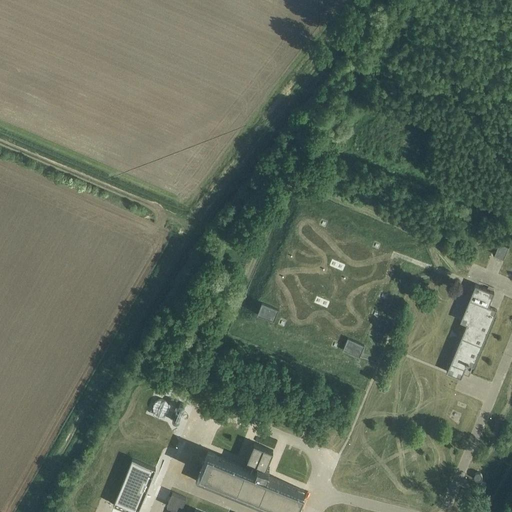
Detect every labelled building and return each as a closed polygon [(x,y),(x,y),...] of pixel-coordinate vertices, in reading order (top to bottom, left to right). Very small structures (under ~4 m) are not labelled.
[(499,241),(494,254),(503,257),(508,245),(499,241)] [(493,292),(475,284),(460,320),(467,323),(446,371),(461,377),(466,364),(473,367),(496,311),(487,307),(493,292)] [(257,314),(274,321),(279,309),(262,302),(257,314)] [(347,338),(343,349),(360,356),(364,345),(347,338)] [(180,398),(171,418),(180,422),(189,402),(180,398)] [(255,470),(208,451),(196,481),(273,511),(295,511),(304,491),(267,475),(269,469),(266,468),(273,450),(254,443),(247,461),(257,465),(255,470)] [(133,458),(114,504),(132,511),(137,511),(156,468),(133,458)] [(172,490),(166,505),(171,507),(178,509),(181,510),(186,496),(172,490)]
